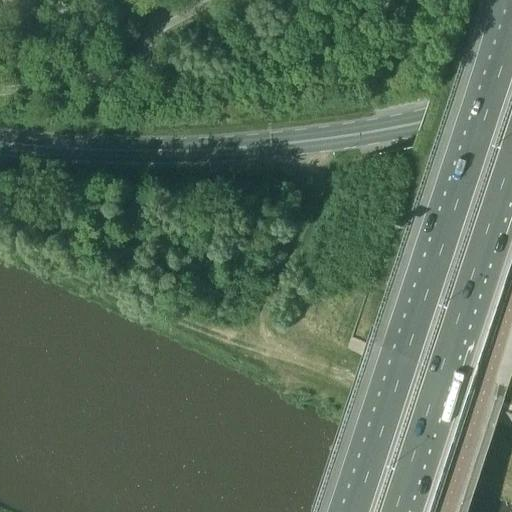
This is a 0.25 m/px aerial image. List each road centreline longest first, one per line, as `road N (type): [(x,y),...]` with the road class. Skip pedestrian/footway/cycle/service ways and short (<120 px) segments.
road 1 (trunk): [(511,33),(354,511)]
road 2 (track): [(314,138),(307,199),(259,308),(263,334),(511,449)]
road 3 (primary): [(415,123),(270,144),(139,150),(0,141)]
road 4 (trunk): [(393,511),(511,153)]
